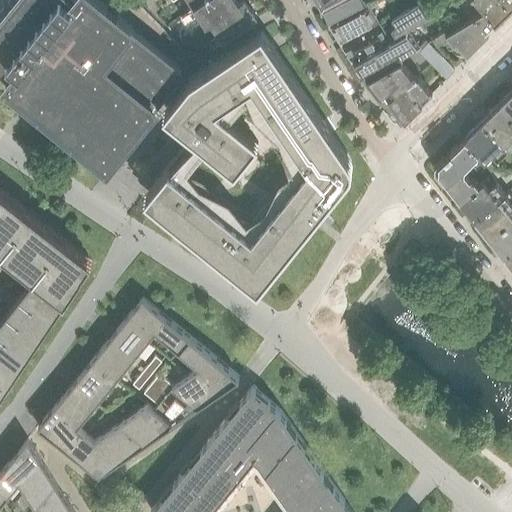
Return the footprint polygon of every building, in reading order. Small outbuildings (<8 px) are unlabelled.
[(14,0),(0,18),(0,63),(12,73),(5,82),(7,84),(8,84),(22,95),(21,96),(24,98),(24,97),(38,109),(40,111),(41,110),(55,122),(54,123),(57,124),(72,135),(71,136),(73,138),(74,137),(88,149),(90,151),(105,162),(104,163),(106,165),(108,162),(121,145),(122,145),(124,143),(123,143),(137,126),(139,124),(139,123),(152,107),(153,107),(155,105),(153,103),(180,69),(129,28),(131,26),(99,0),(14,0)] [(153,0),(154,1),(154,0),(187,0),(190,5),(191,6),(192,5),(200,16),(204,23),(209,20),(218,33),(208,39),(210,42),(213,46),(213,45),(222,39),(256,16),(244,0),(153,0)] [(332,0),(319,7),(329,24),(363,4),(361,0),(332,0)] [(495,20),(497,18),(508,7),(501,0),(472,0),(481,8),(493,21),(494,19),(495,20)] [(378,21),(339,43),(342,47),(350,60),(352,60),(388,38),(404,29),(407,28),(427,16),(418,1),(391,17),(395,24),(384,31),(378,21)] [(329,24),(339,43),(378,21),(367,3),(363,4),(329,24)] [(493,21),(481,8),(446,29),(450,37),(451,40),(454,39),(467,51),(488,29),(488,26),(493,21)] [(257,285),(349,171),(350,169),(351,168),(351,166),(351,165),(351,163),(351,162),(351,160),(350,158),(349,157),(261,27),(257,30),(191,75),(166,105),(167,106),(165,109),(185,125),(184,126),(192,133),(144,193),(257,285)] [(352,60),(365,77),(401,56),(416,46),(404,29),(388,38),(352,60)] [(436,45),(450,37),(446,29),(431,38),(436,45)] [(454,70),(451,67),(427,42),(419,50),(446,78),(454,70)] [(365,77),(400,122),(400,123),(431,92),(429,89),(429,88),(418,75),(413,78),(399,59),(402,58),(401,56),(365,77)] [(511,88),(498,102),(511,116),(511,88)] [(511,116),(498,102),(482,118),(509,146),(511,142),(511,116)] [(494,160),(509,146),(482,118),(463,137),(484,158),(488,154),(494,160)] [(463,137),(447,153),(461,167),(474,154),(481,161),(484,158),(463,137)] [(457,195),(460,198),(477,185),(471,176),(466,179),(460,172),(461,167),(447,153),(444,156),(438,163),(438,169),(443,176),(457,195)] [(481,170),(487,177),(496,169),(490,162),(481,170)] [(483,180),(477,185),(460,198),(469,211),(474,217),(504,193),(494,181),(488,187),(483,180)] [(0,252),(1,253),(4,255),(30,275),(32,277),(33,276),(64,300),(65,299),(90,261),(0,189),(0,252)] [(511,203),(504,193),(474,217),(489,236),(511,217),(511,203)] [(511,217),(489,236),(503,255),(511,247),(511,217)] [(511,247),(503,255),(511,265),(511,247)] [(32,277),(20,292),(52,317),(64,300),(33,276),(32,277)] [(52,317),(20,292),(8,308),(41,334),(52,317)] [(142,297),(37,426),(98,475),(238,376),(142,297)] [(8,308),(0,318),(0,328),(30,351),(41,334),(8,308)] [(30,351),(0,328),(0,354),(18,368),(30,351)] [(0,354),(0,380),(7,385),(18,368),(0,354)] [(239,401),(229,413),(199,449),(190,461),(172,483),(162,495),(150,510),(151,511),(352,511),(280,410),(251,386),(247,390),(248,390),(239,401)] [(0,511),(73,511),(31,445),(27,438),(26,439),(0,471),(0,511)]
